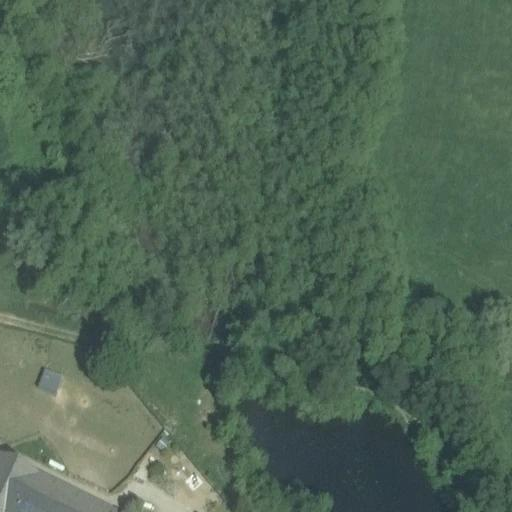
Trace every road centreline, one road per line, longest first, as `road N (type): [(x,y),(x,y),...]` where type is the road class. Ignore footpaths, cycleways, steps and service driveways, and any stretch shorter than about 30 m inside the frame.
road 1 (track): [(511,393),(121,351),(0,319)]
road 2 (track): [(0,448),(108,503),(152,495),(178,511)]
